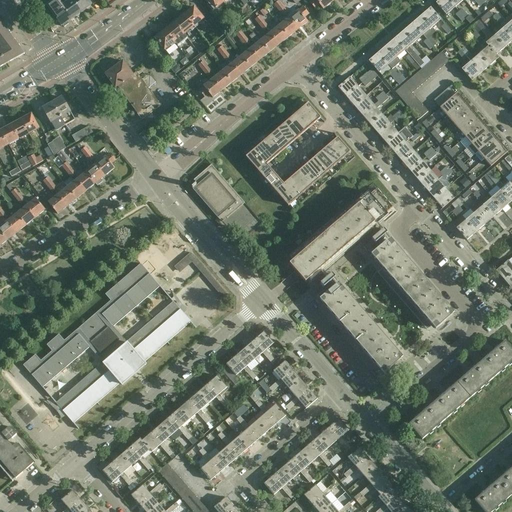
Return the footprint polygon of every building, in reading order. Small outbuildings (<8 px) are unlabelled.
[(69,23),(68,22),(72,19),(62,6),(57,0),(43,0),(42,1),(56,22),(58,21),(62,26),(63,26),(64,27),(69,23)] [(80,13),(81,12),(72,0),(69,0),(66,3),(63,0),(57,0),(62,6),(72,19),(76,16),(78,16),(80,15),(80,13)] [(72,0),(81,12),(86,9),(88,9),(90,8),(90,6),(91,5),(87,0),(72,0)] [(213,12),(225,3),(222,0),(205,0),(209,5),(208,6),(213,12)] [(323,10),(333,2),(331,0),(313,0),(310,3),(315,10),(320,6),(323,10)] [(446,16),(455,8),(448,0),(440,0),(436,4),(446,16)] [(463,0),(448,0),(455,8),(456,8),(464,1),(463,0)] [(278,10),(283,6),(279,1),(274,5),(278,10)] [(288,13),(283,6),(278,10),(283,16),(288,13)] [(185,16),(194,27),(195,29),(199,26),(197,24),(203,19),(194,8),(185,16)] [(299,11),(289,19),(298,30),(308,22),(304,18),(309,14),(304,8),(299,11)] [(431,8),(421,16),(432,28),(441,20),(431,8)] [(462,9),(459,12),(465,19),(470,24),(474,20),(470,16),(468,17),(462,9)] [(462,22),(465,19),(459,12),(456,15),(462,22)] [(492,16),(489,12),(481,19),(484,23),(492,16)] [(494,16),(500,24),(503,21),(497,14),(494,16)] [(216,15),(212,18),(221,29),(225,25),(216,15)] [(192,32),(195,29),(194,27),(185,16),(175,23),(184,35),(190,30),(192,32)] [(259,25),(264,22),(260,16),(255,20),(259,25)] [(423,36),(432,28),(421,16),(412,24),(423,36)] [(212,18),(207,22),(216,33),(221,29),(212,18)] [(289,38),(298,30),(289,19),(279,26),(289,38)] [(0,49),(10,63),(25,54),(0,20),(0,49)] [(269,28),(264,22),(259,25),(265,31),(269,28)] [(484,28),(479,22),(472,28),(477,34),(484,28)] [(188,39),(184,35),(175,23),(166,31),(165,31),(176,44),(178,47),(188,39)] [(414,44),(423,36),(412,24),(404,31),(414,44)] [(445,25),(441,28),(447,35),(451,32),(445,25)] [(279,26),(270,34),(279,45),(289,38),(279,26)] [(506,48),(511,42),(511,37),(504,28),(495,36),(506,48)] [(176,44),(165,31),(156,39),(165,50),(171,45),(173,47),(176,44)] [(409,48),(414,44),(404,31),(395,39),(405,51),(406,51),(409,48)] [(236,35),(240,40),(245,37),(241,32),(236,35)] [(472,35),(479,42),(482,39),(476,32),(472,35)] [(270,53),(279,45),(270,34),(261,42),(270,53)] [(495,36),(486,44),(488,47),(496,56),(506,48),(495,36)] [(245,37),(240,40),(246,46),(250,43),(245,37)] [(433,47),(436,44),(430,37),(427,40),(433,47)] [(397,59),(405,51),(395,39),(386,47),(397,59)] [(433,47),(427,40),(423,43),(429,50),(433,47)] [(251,49),(260,60),(270,53),(261,42),(251,49)] [(499,59),(496,56),(488,47),(486,44),(485,43),(481,46),(485,50),(480,55),(490,67),(499,59)] [(218,50),(222,56),(227,52),(222,47),(218,50)] [(386,47),(377,54),(388,66),(397,59),(386,47)] [(406,51),(409,55),(416,62),(420,67),(424,64),(413,52),(409,48),(406,51)] [(464,48),(461,51),(467,58),(470,55),(464,48)] [(0,68),(10,63),(0,49),(0,68)] [(251,68),(260,60),(251,49),(242,56),(242,57),(251,68)] [(467,58),(461,51),(457,54),(463,61),(467,58)] [(227,52),(222,56),(227,61),(231,58),(227,52)] [(444,66),(449,62),(441,53),(436,57),(444,66)] [(379,74),(388,66),(377,54),(369,62),(379,74)] [(412,65),(416,62),(409,55),(406,58),(412,65)] [(490,67),(480,55),(474,59),(471,62),(481,74),(490,67)] [(242,57),(232,64),(241,76),(251,68),(242,57)] [(436,57),(432,61),(440,70),(444,66),(436,57)] [(435,74),(440,70),(432,61),(431,62),(427,65),(435,74)] [(118,94),(119,93),(122,91),(143,120),(161,106),(149,89),(137,72),(133,75),(124,62),(106,75),(116,89),(115,89),(118,94)] [(199,65),(203,71),(208,68),(203,62),(199,65)] [(471,62),(470,63),(462,70),(472,82),(481,74),(471,62)] [(232,83),(241,76),(232,64),(223,72),(232,83)] [(427,65),(422,69),(430,78),(435,74),(427,65)] [(137,72),(149,89),(156,83),(144,67),(137,72)] [(208,68),(203,71),(208,77),(212,73),(208,68)] [(402,83),(403,83),(398,77),(401,75),(395,68),(391,71),(402,83)] [(426,82),(430,78),(422,69),(418,73),(426,82)] [(362,84),(375,73),(372,70),(360,81),(362,84)] [(388,73),(394,81),(399,86),(402,83),(391,71),(388,73)] [(214,79),(223,91),(232,83),(223,72),(214,79)] [(362,84),(365,87),(378,76),(375,73),(362,84)] [(418,73),(413,77),(421,86),(426,82),(418,73)] [(417,90),(421,86),(413,77),(409,81),(417,90)] [(338,88),(346,98),(358,88),(350,78),(338,88)] [(213,98),(223,91),(214,79),(204,87),(204,88),(200,91),(205,98),(210,94),(213,98)] [(409,81),(404,85),(395,93),(412,94),(417,90),(409,81)] [(443,103),(454,93),(450,87),(438,98),(443,103)] [(354,107),(366,97),(358,88),(346,98),(354,107)] [(379,102),(386,96),(383,92),(376,99),(379,102)] [(416,99),(412,94),(395,93),(403,102),(407,107),(416,99)] [(440,109),(447,116),(464,101),(457,94),(440,109)] [(379,102),(374,106),(362,117),(370,126),(382,115),(377,109),(381,105),(388,99),(386,96),(379,102)] [(354,107),(362,117),(374,106),(366,97),(354,107)] [(62,98),(52,103),(65,126),(75,120),(62,98)] [(420,103),(416,99),(407,107),(411,111),(420,103)] [(464,101),(447,116),(453,123),(470,108),(464,101)] [(56,131),(65,126),(52,103),(43,109),(56,131)] [(313,125),(321,118),(308,103),(300,110),(313,125)] [(424,108),(420,103),(411,111),(415,116),(424,108)] [(428,113),(424,108),(415,116),(419,120),(428,113)] [(453,123),(459,131),(477,116),(470,108),(453,123)] [(300,110),(293,117),(305,132),(313,125),(300,110)] [(382,115),(370,126),(378,135),(390,124),(395,120),(402,114),(399,111),(392,117),(391,116),(386,120),(382,115)] [(402,114),(395,120),(398,124),(405,118),(402,114)] [(31,115),(26,117),(25,116),(20,119),(29,135),(39,129),(31,115)] [(477,116),(459,131),(465,138),(483,123),(477,116)] [(298,139),(305,132),(293,117),(285,124),(298,139)] [(19,140),(29,135),(20,119),(15,121),(16,123),(11,126),(19,140)] [(465,138),(472,146),(489,131),(483,123),(465,138)] [(285,124),(277,130),(290,145),(298,139),(285,124)] [(390,124),(378,135),(386,144),(398,134),(390,124)] [(423,128),(419,124),(414,128),(418,132),(423,128)] [(2,130),(0,131),(0,134),(3,140),(5,139),(8,146),(10,144),(19,140),(11,126),(7,128),(6,126),(1,129),(2,130)] [(72,137),(76,143),(92,133),(89,127),(72,137)] [(282,152),(290,145),(277,130),(269,137),(282,152)] [(478,153),(495,138),(489,131),(472,146),(469,148),(475,155),(478,153)] [(421,137),(417,133),(411,139),(414,143),(421,137)] [(0,149),(7,146),(8,146),(5,139),(3,140),(0,134),(0,149)] [(406,143),(398,134),(386,144),(394,153),(406,143)] [(269,137),(262,144),(275,159),(282,152),(269,137)] [(343,160),(351,153),(338,138),(330,145),(343,160)] [(484,160),(502,145),(495,138),(478,153),(475,155),(482,163),(484,160)] [(58,139),(48,145),(49,147),(54,155),(63,150),(58,139)] [(415,153),(406,143),(394,153),(403,163),(415,153)] [(254,150),(267,165),(275,159),(262,144),(254,150)] [(77,147),(86,157),(90,153),(86,148),(83,150),(79,145),(77,147)] [(330,145),(322,152),(335,166),(343,160),(330,145)] [(484,160),(491,167),(508,153),(502,145),(484,160)] [(49,147),(44,150),(48,158),(54,155),(49,147)] [(427,158),(434,151),(432,148),(425,155),(427,158)] [(246,157),(263,177),(267,173),(264,168),(267,165),(254,150),(246,157)] [(63,151),(57,155),(61,160),(66,155),(63,151)] [(437,155),(434,151),(427,158),(430,161),(437,155)] [(327,173),(335,166),(322,152),(315,158),(327,173)] [(90,153),(86,157),(91,163),(95,159),(90,153)] [(411,172),(422,162),(415,153),(403,163),(411,172)] [(34,155),(29,158),(34,167),(39,164),(34,155)] [(105,158),(96,165),(105,177),(115,169),(111,165),(116,161),(110,155),(106,158),(105,158)] [(315,158),(307,165),(320,180),(327,173),(315,158)] [(511,174),(511,172),(511,169),(508,164),(504,160),(501,162),(511,174)] [(22,171),(33,165),(30,161),(20,167),(22,171)] [(431,171),(422,162),(411,172),(419,181),(431,171)] [(62,167),(66,172),(71,168),(67,163),(62,167)] [(101,180),(105,177),(96,165),(86,173),(96,184),(98,187),(103,182),(101,180)] [(245,203),(212,165),(194,180),(198,186),(197,187),(196,185),(192,188),(222,223),(227,218),(227,219),(245,203)] [(267,165),(264,168),(267,173),(263,177),(272,187),(277,183),(280,188),(284,185),(267,165)] [(312,186),(320,180),(307,165),(299,172),(312,186)] [(443,176),(450,170),(447,167),(440,173),(443,176)] [(21,172),(18,168),(9,173),(12,177),(21,172)] [(71,168),(66,172),(72,178),(76,174),(71,168)] [(446,180),(453,173),(450,170),(443,176),(446,180)] [(431,171),(419,181),(426,191),(438,180),(431,171)] [(299,172),(291,178),(304,193),(312,186),(299,172)] [(86,192),(96,184),(86,173),(77,180),(86,192)] [(504,188),(494,176),(490,179),(496,186),(501,191),(504,188)] [(44,182),(48,187),(52,183),(48,178),(44,182)] [(297,200),(304,193),(291,178),(284,185),(297,200)] [(461,182),(466,189),(471,185),(465,178),(461,182)] [(494,188),(496,186),(490,179),(488,181),(494,188)] [(77,200),(86,192),(77,180),(67,188),(77,200)] [(447,189),(438,180),(426,191),(434,200),(447,189)] [(52,183),(48,187),(53,193),(57,189),(52,183)] [(284,185),(280,188),(277,183),(272,187),(289,207),(297,200),(284,185)] [(511,201),(511,186),(509,184),(504,188),(501,191),(500,191),(511,203),(511,201)] [(7,188),(16,198),(20,195),(16,190),(14,191),(10,186),(7,188)] [(67,207),(77,200),(67,188),(58,196),(67,207)] [(298,274),(306,283),(393,207),(377,189),(290,264),(298,274)] [(447,189),(434,200),(443,209),(455,199),(447,189)] [(472,193),(469,190),(462,196),(465,199),(472,193)] [(473,194),(479,201),(483,199),(476,191),(473,194)] [(502,211),(511,203),(500,191),(491,199),(502,211)] [(25,201),(20,195),(16,198),(21,204),(25,201)] [(58,215),(67,207),(58,196),(49,203),(58,215)] [(26,207),(36,219),(45,211),(36,199),(26,207)] [(502,211),(491,199),(483,206),(493,218),(502,211)] [(465,213),(455,202),(452,205),(455,209),(461,216),(465,213)] [(493,218),(483,206),(479,202),(470,210),(474,214),(484,226),(493,218)] [(17,214),(26,226),(36,219),(26,207),(17,214)] [(452,212),(458,219),(461,216),(455,209),(452,212)] [(17,234),(26,226),(17,214),(7,222),(17,234)] [(484,226),(474,214),(465,222),(475,234),(484,226)] [(0,232),(7,241),(17,234),(7,222),(0,227),(0,232)] [(467,241),(475,234),(465,222),(456,229),(467,241)] [(371,255),(389,276),(384,281),(407,307),(423,325),(428,321),(430,319),(434,324),(433,326),(436,330),(443,324),(453,315),(388,240),(379,249),(375,252),(372,247),(388,234),(384,230),(364,247),(367,251),(368,251),(371,255)] [(226,302),(227,303),(231,300),(191,254),(175,268),(178,272),(178,271),(191,260),(227,302),(226,302)] [(511,265),(508,261),(497,271),(496,271),(500,276),(501,279),(504,280),(504,281),(511,274),(511,265)] [(144,362),(167,343),(169,346),(170,345),(167,342),(190,323),(196,329),(196,328),(183,313),(187,309),(183,307),(182,305),(179,308),(174,302),(173,303),(127,342),(113,326),(136,307),(137,308),(137,307),(137,306),(160,286),(141,264),(129,275),(117,284),(105,295),(111,301),(100,311),(75,332),(76,332),(64,342),(59,335),(46,346),(52,352),(41,362),(35,355),(23,366),(42,387),(54,377),(65,367),(66,368),(66,367),(66,366),(88,347),(102,363),(56,403),(60,409),(57,412),(59,414),(61,417),(65,415),(78,430),(79,429),(74,423),(96,403),(98,406),(99,405),(97,403),(120,383),(122,386),(146,365),(144,362)] [(384,374),(401,360),(349,299),(355,294),(346,285),(342,288),(335,279),(336,278),(332,274),(320,285),(324,288),(330,283),(334,288),(328,293),(320,300),(384,374)] [(263,354),(268,359),(272,356),(267,351),(275,344),(265,333),(256,341),(265,352),(263,354)] [(263,354),(265,352),(256,341),(251,344),(246,349),(256,360),(263,354)] [(481,362),(495,378),(511,363),(511,349),(505,342),(481,362)] [(248,367),(256,360),(246,349),(237,357),(246,368),(245,370),(249,375),(253,372),(248,367)] [(245,370),(246,368),(237,357),(227,365),(229,367),(224,372),(236,385),(241,381),(237,376),(245,370)] [(282,381),(293,372),(285,362),(274,372),(281,380),(282,381)] [(495,378),(481,362),(457,383),(471,399),(495,378)] [(258,378),(253,372),(249,375),(254,381),(256,379),(258,378)] [(278,388),(284,383),(290,391),(301,381),(293,372),(282,381),(281,380),(275,385),(278,388)] [(218,376),(209,384),(219,396),(217,398),(222,403),(225,400),(221,394),(228,388),(218,376)] [(298,400),(309,390),(301,381),(290,391),(297,398),(298,400)] [(471,399),(457,383),(433,404),(446,419),(471,399)] [(217,398),(219,396),(209,384),(200,392),(210,404),(217,398)] [(51,396),(54,393),(49,387),(45,390),(51,396)] [(318,400),(309,390),(298,400),(297,398),(291,403),(294,407),(300,402),(306,410),(318,400)] [(290,391),(285,395),(287,398),(283,401),(286,405),(295,398),(290,391)] [(202,411),(210,404),(200,392),(190,401),(200,412),(198,413),(203,419),(206,416),(202,411)] [(256,404),(260,409),(264,406),(259,401),(257,402),(253,397),(251,399),(256,404)] [(230,405),(225,400),(222,403),(226,408),(228,407),(230,405)] [(190,401),(181,409),(191,420),(198,413),(200,412),(190,401)] [(433,404),(409,424),(422,440),(446,419),(433,404)] [(276,424),(277,424),(286,416),(276,405),(268,412),(264,406),(260,409),(265,414),(267,413),(276,424)] [(190,420),(191,420),(181,409),(171,417),(181,428),(179,430),(184,435),(188,432),(183,427),(190,420)] [(234,413),(232,414),(241,425),(245,422),(240,417),(238,418),(234,413)] [(267,432),(276,424),(267,413),(265,414),(257,421),(267,432)] [(206,416),(203,419),(208,424),(209,423),(211,421),(206,416)] [(162,425),(172,436),(179,430),(181,428),(171,417),(162,425)] [(338,440),(343,446),(346,443),(343,439),(351,433),(351,432),(354,430),(348,423),(345,426),(340,419),(330,428),(340,439),(338,440)] [(250,428),(245,422),(241,425),(246,431),(248,429),(258,440),(267,432),(257,421),(250,428)] [(0,424),(0,460),(16,479),(34,464),(12,439),(17,435),(10,427),(6,431),(0,424)] [(164,443),(172,436),(162,425),(153,433),(163,444),(161,446),(166,451),(169,448),(164,443)] [(338,440),(340,439),(330,428),(321,436),(331,447),(338,440)] [(248,448),(258,440),(248,429),(246,431),(239,437),(248,448)] [(188,432),(184,435),(189,440),(191,439),(192,437),(188,432)] [(163,444),(153,433),(143,441),(151,450),(153,452),(161,446),(163,444)] [(223,441),(226,438),(222,433),(218,436),(223,441)] [(331,447),(321,436),(311,444),(321,455),(319,457),(324,462),(328,459),(323,454),(331,447)] [(231,444),(226,438),(223,441),(227,447),(229,445),(239,457),(248,448),(239,437),(231,444)] [(151,450),(143,441),(141,439),(132,447),(142,458),(140,460),(145,465),(148,462),(143,457),(151,450)] [(351,448),(346,443),(343,446),(348,451),(349,450),(351,448)] [(311,444),(302,452),(312,463),(319,457),(321,455),(311,444)] [(230,465),(239,457),(229,445),(227,447),(220,453),(230,465)] [(140,460),(142,458),(132,447),(123,455),(132,466),(140,460)] [(173,453),(169,448),(166,451),(173,459),(175,458),(172,454),(173,453)] [(357,467),(368,458),(359,448),(348,458),(355,466),(350,470),(353,474),(358,469),(357,467)] [(204,458),(208,455),(203,449),(201,450),(199,452),(204,458)] [(302,452),(293,460),(302,471),(301,473),(305,478),(309,475),(304,470),(312,463),(302,452)] [(212,460),(208,455),(204,458),(209,463),(211,461),(220,473),(230,465),(220,453),(212,460)] [(132,466),(123,455),(113,463),(123,474),(121,476),(126,481),(129,478),(125,473),(132,466)] [(376,467),(368,458),(357,467),(358,469),(364,477),(376,467)] [(332,464),(328,459),(324,462),(329,467),(331,466),(332,464)] [(301,473),(302,471),(293,460),(283,468),(293,479),(301,473)] [(211,481),(220,473),(211,461),(209,463),(201,469),(211,481)] [(148,462),(145,465),(149,471),(151,469),(153,468),(148,462)] [(121,476),(123,474),(113,463),(103,471),(113,483),(121,476)] [(163,477),(172,469),(168,464),(165,466),(159,472),(163,477)] [(384,476),(376,467),(364,477),(371,484),(365,489),(368,492),(374,488),(372,486),(384,476)] [(282,489),(286,494),(290,491),(285,486),(293,479),(283,468),(274,476),(283,487),(282,489)] [(511,468),(499,480),(511,495),(511,468)] [(167,481),(176,473),(172,469),(163,477),(167,481)] [(353,474),(350,470),(344,475),(347,478),(353,474)] [(171,486),(180,478),(176,473),(167,481),(171,486)] [(313,480),(309,475),(305,478),(309,483),(302,489),(306,494),(315,486),(313,484),(311,482),(313,480)] [(282,489),(283,487),(274,476),(264,484),(274,495),(282,489)] [(381,496),(390,488),(392,486),(384,476),(372,486),(374,488),(381,496)] [(134,484),(129,478),(126,481),(130,487),(132,485),(134,484)] [(175,491),(184,483),(180,478),(171,486),(175,491)] [(511,495),(499,480),(475,501),(484,511),(493,511),(511,495)] [(180,496),(188,488),(184,483),(175,491),(180,496)] [(155,489),(158,492),(164,487),(161,484),(155,489)] [(334,484),(328,489),(331,492),(339,485),(338,484),(335,486),(334,484)] [(326,497),(331,492),(328,489),(323,493),(316,485),(312,489),(305,494),(305,495),(313,505),(324,495),(326,497)] [(153,497),(158,492),(155,489),(150,493),(143,486),(132,495),(140,505),(152,495),(153,497)] [(184,501),(193,493),(188,488),(180,496),(184,501)] [(384,511),(388,509),(387,507),(398,498),(390,488),(381,496),(380,496),(379,498),(386,506),(380,510),(381,511),(384,511)] [(368,492),(365,489),(360,494),(362,496),(363,497),(368,492)] [(70,510),(81,500),(73,491),(62,500),(68,508),(70,510)] [(295,497),(290,491),(286,494),(291,500),(293,498),(295,497)] [(188,506),(197,498),(193,493),(184,501),(188,506)] [(153,497),(152,495),(140,505),(146,511),(150,511),(160,505),(153,497)] [(326,497),(324,495),(313,505),(319,511),(323,511),(333,504),(326,497)] [(192,510),(201,502),(197,498),(188,506),(192,510)] [(214,508),(217,511),(229,511),(234,508),(226,498),(214,508)] [(387,507),(388,509),(390,511),(400,511),(406,507),(398,498),(387,507)] [(68,508),(63,511),(70,511),(71,511),(86,511),(89,510),(81,500),(70,510),(68,508)] [(193,511),(199,511),(205,507),(201,502),(192,510),(193,511)] [(171,508),(174,511),(180,506),(177,503),(171,508)] [(344,507),(347,511),(353,506),(350,503),(344,507)]
